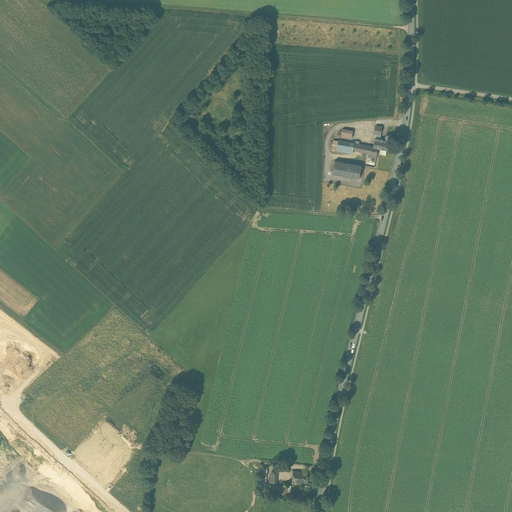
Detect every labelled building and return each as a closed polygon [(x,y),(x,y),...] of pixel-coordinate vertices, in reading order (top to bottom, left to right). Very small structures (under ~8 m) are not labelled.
[(343,129),(341,137),(352,139),(353,131),(343,129)] [(385,140),(382,139),(380,149),(381,150),(386,151),(389,151),(392,136),(386,135),(385,140)] [(380,139),(375,138),(374,147),(372,154),(368,153),(367,157),(376,159),(378,149),(380,149),(382,139),(380,139)] [(354,143),(339,140),(338,141),(337,151),(352,154),(353,150),(354,143)] [(354,143),(353,150),(368,153),(372,154),(374,147),(359,144),(354,143)] [(361,165),(335,161),(333,173),(359,178),(361,165)] [(307,473),(300,472),(299,482),(306,483),(307,473)] [(286,486),(276,485),(275,495),(290,496),(291,489),(286,488),(286,486)]
